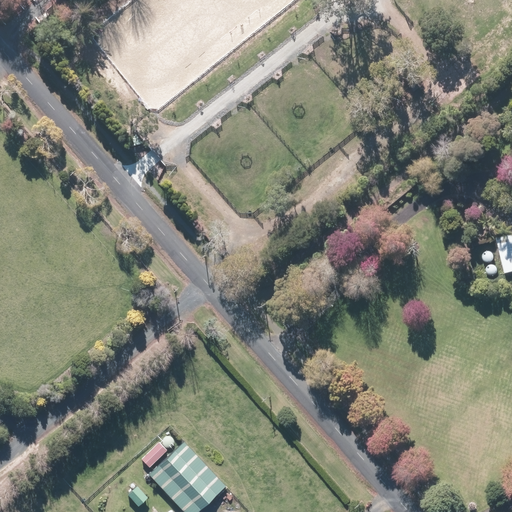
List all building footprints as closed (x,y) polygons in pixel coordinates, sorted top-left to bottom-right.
[(484,75),(511,47),(511,31),(498,18),(462,52),(484,75)] [(511,231),(497,235),(507,273),(511,271),(511,231)] [(179,415),(169,424),(175,431),(186,422),(179,415)] [(158,439),(141,455),(149,464),(166,449),(158,439)] [(186,441),(150,474),(184,511),(190,511),(223,482),(186,441)]
